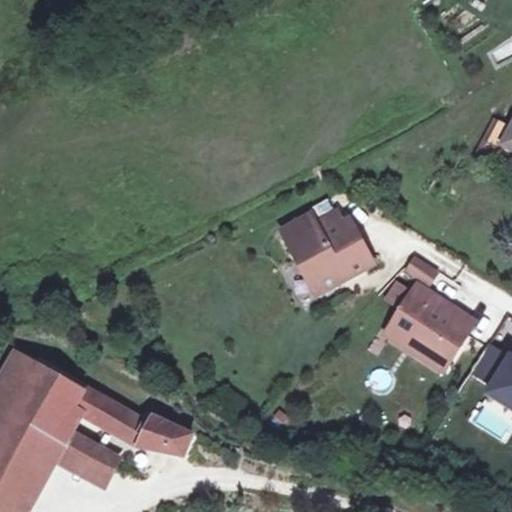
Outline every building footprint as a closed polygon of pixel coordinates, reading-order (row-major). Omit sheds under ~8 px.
[(511,153),(511,124),(511,127),(497,120),(483,146),(497,154),(501,148),(511,153)] [(384,193),(373,188),(366,200),(376,207),(384,193)] [(306,217),(277,233),(312,297),(369,266),(345,222),(339,225),(333,214),(312,227),(306,217)] [(430,274),(409,260),(402,273),(423,286),(430,274)] [(442,305),(413,286),(396,313),(407,319),(399,333),(446,364),(464,337),(459,334),(434,317),(442,305)] [(467,321),(442,305),(434,317),(459,334),(467,321)] [(396,313),(382,336),(440,373),(446,364),(399,333),(407,319),(396,313)] [(487,346),(470,373),(486,383),(503,357),(487,346)] [(4,353),(0,361),(0,511),(10,511),(48,446),(104,477),(113,462),(57,431),(68,412),(17,383),(27,366),(4,353)] [(511,362),(509,361),(487,395),(511,410),(511,362)] [(17,383),(68,412),(72,405),(79,392),(28,362),(27,366),(17,383)] [(129,420),(79,392),(72,405),(92,417),(84,432),(108,445),(117,430),(121,434),(129,420)] [(140,426),(129,420),(121,434),(134,440),(133,441),(179,453),(184,429),(141,418),(140,426)]
